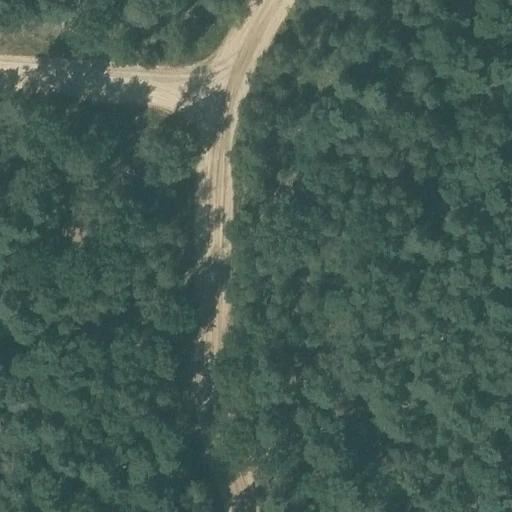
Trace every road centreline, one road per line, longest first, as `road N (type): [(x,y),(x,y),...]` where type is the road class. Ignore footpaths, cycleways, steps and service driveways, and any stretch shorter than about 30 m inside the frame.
road 1 (track): [(248,511),(211,358),(206,261),(213,133),(235,61),(273,0)]
road 2 (track): [(0,72),(223,100)]
